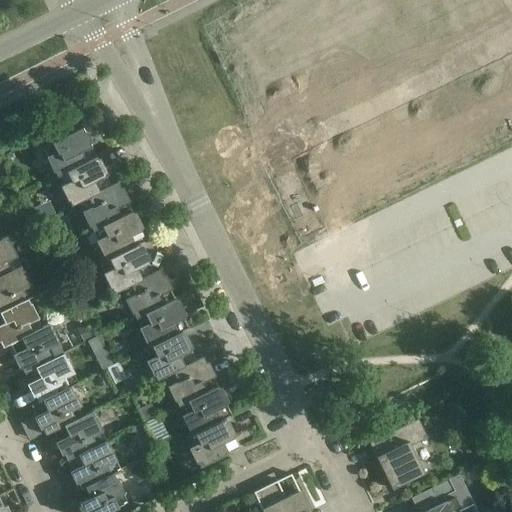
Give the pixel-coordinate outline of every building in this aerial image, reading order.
[(56,176),(95,156),(81,127),(42,146),(56,176)] [(110,185),(95,156),(56,176),(70,205),(77,202),(110,185)] [(117,182),(110,185),(77,202),(90,230),(131,211),(117,182)] [(96,241),(105,261),(139,245),(146,241),(131,211),(90,230),(83,234),(89,245),(96,241)] [(0,274),(18,265),(5,238),(0,239),(0,274)] [(119,289),(152,273),(139,245),(105,261),(98,264),(112,293),(119,289)] [(0,274),(0,311),(27,298),(33,295),(18,265),(0,274)] [(119,289),(133,318),(174,298),(160,269),(152,273),(119,289)] [(9,344),(42,328),(27,298),(0,311),(0,343),(2,348),(9,344)] [(174,298),(133,318),(148,348),(181,332),(189,328),(174,298)] [(81,326),(87,340),(98,335),(91,321),(81,326)] [(48,325),(42,328),(9,344),(23,372),(62,353),(48,325)] [(155,380),(162,376),(195,360),(181,332),(148,348),(141,351),(155,380)] [(132,356),(129,349),(115,355),(118,362),(132,356)] [(37,401),(69,386),(76,382),(62,353),(23,372),(37,401)] [(107,354),(96,359),(101,369),(112,364),(107,354)] [(162,376),(176,405),(217,386),(202,357),(195,360),(162,376)] [(52,431),(84,415),(69,386),(37,401),(30,405),(45,435),(52,431)] [(176,405),(191,435),(224,419),(231,416),(217,386),(176,405)] [(108,392),(112,400),(119,396),(115,388),(108,392)] [(90,412),(84,415),(52,431),(66,460),(105,440),(90,412)] [(191,435),(184,438),(199,468),(238,448),(224,419),(191,435)] [(426,437),(417,419),(368,443),(391,489),(423,474),(410,445),(426,437)] [(141,424),(132,428),(136,435),(145,431),(141,424)] [(105,440),(66,460),(80,488),(112,473),(119,470),(105,440)] [(151,444),(142,449),(146,456),(154,451),(151,444)] [(477,470),(481,476),(490,471),(486,465),(477,470)] [(112,473),(80,488),(73,492),(82,511),(107,511),(116,508),(127,503),(112,473)] [(459,511),(458,510),(472,502),(458,474),(430,488),(439,504),(422,511),(459,511)] [(425,477),(416,481),(421,490),(429,485),(425,477)] [(304,511),(308,510),(298,491),(284,498),(276,481),(253,492),(262,511),(304,511)] [(126,511),(134,508),(131,501),(127,503),(116,508),(118,511),(126,511)]
